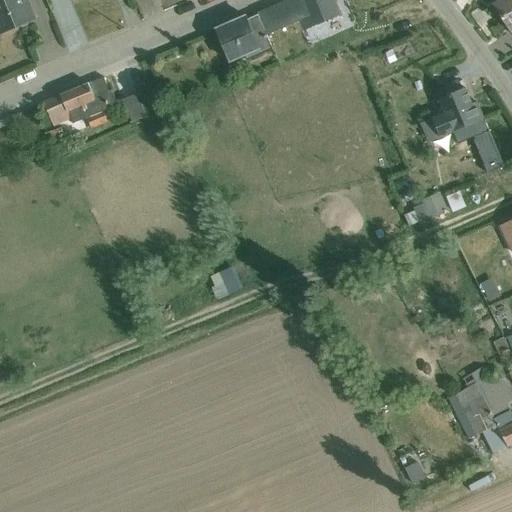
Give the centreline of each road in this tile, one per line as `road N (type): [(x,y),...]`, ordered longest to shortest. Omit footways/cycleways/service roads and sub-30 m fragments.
road 1 (tertiary): [(238,0),(0,101)]
road 2 (residential): [(439,0),(511,100)]
